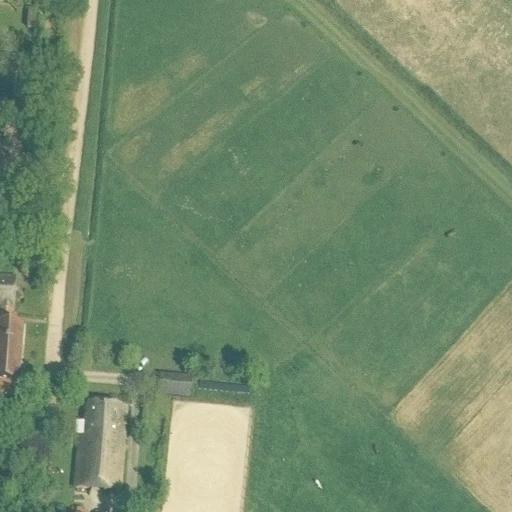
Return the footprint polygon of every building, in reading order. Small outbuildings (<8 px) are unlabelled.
[(24,105),(27,77),(5,75),(3,103),(24,105)] [(0,189),(17,162),(0,151),(0,189)] [(15,317),(16,282),(0,281),(0,316),(1,316),(1,327),(0,326),(0,385),(22,386),(25,328),(13,327),(13,317),(15,317)] [(191,404),(192,380),(159,377),(158,402),(191,404)] [(121,498),(127,412),(88,409),(86,443),(81,443),(77,495),(121,498)]
